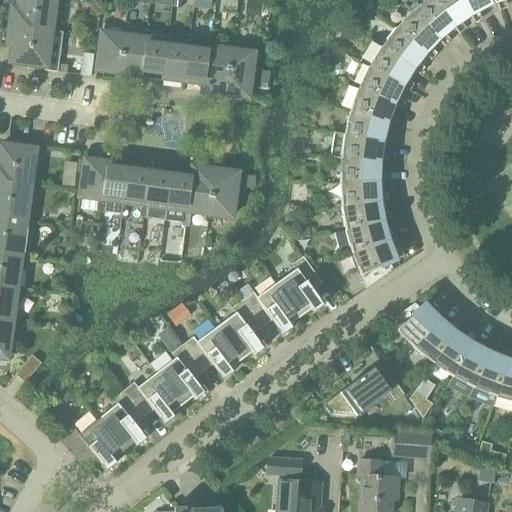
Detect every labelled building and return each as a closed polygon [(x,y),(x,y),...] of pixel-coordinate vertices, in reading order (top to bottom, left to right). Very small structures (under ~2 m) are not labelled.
[(11,8),(9,26),(50,32),(50,31),(54,0),(18,0),(17,9),(11,8)] [(172,0),(172,7),(180,8),(181,0),(172,0)] [(194,0),(193,8),(210,10),(211,0),(194,0)] [(237,2),(221,0),(220,10),(236,12),(237,2)] [(413,12),(437,38),(452,25),(433,0),(426,0),(425,1),(419,6),(413,12)] [(469,14),(460,0),(433,0),(452,25),(469,14)] [(460,0),(469,14),(487,4),(485,0),(460,0)] [(396,29),(423,53),(437,38),(413,12),(405,19),(398,26),(396,29)] [(101,34),(96,71),(99,71),(119,73),(125,27),(102,24),(101,34)] [(50,31),(50,32),(9,26),(7,44),(13,45),(10,63),(44,67),(44,71),(57,73),(58,65),(62,33),(50,31)] [(125,27),(119,73),(140,76),(146,30),(125,27)] [(386,41),(381,48),(410,69),(423,53),(396,29),(391,35),(386,41)] [(167,33),(146,30),(140,76),(161,79),(167,33)] [(167,33),(161,79),(183,82),(189,36),(167,33)] [(210,39),(189,36),(183,82),(203,85),(204,85),(209,49),(210,39)] [(225,95),(244,98),(245,98),(247,98),(247,96),(248,91),(253,54),(254,45),(231,42),(230,52),(225,95)] [(381,48),(375,56),(372,62),(368,68),(399,86),(410,69),(381,48)] [(203,90),(202,92),(205,93),(225,95),(230,52),(209,49),(204,85),(203,85),(203,90)] [(57,73),(66,74),(67,66),(58,65),(57,73)] [(399,86),(368,68),(365,75),(361,82),(358,89),(390,104),(399,86)] [(261,71),(259,84),(267,85),(268,85),(269,73),(261,71)] [(390,104),(358,89),(355,97),(352,104),(349,112),(384,123),(390,104)] [(384,123),(349,112),(347,120),(345,127),(344,135),(379,143),(384,123)] [(298,128),(296,135),(306,137),(307,129),(298,128)] [(340,159),(376,163),(379,143),(344,135),(333,134),(330,158),(340,159)] [(0,181),(30,186),(34,155),(35,151),(0,145),(0,181)] [(339,183),(375,183),(376,163),(340,159),(339,167),(339,175),(339,183)] [(104,207),(105,200),(101,200),(106,164),(86,161),(87,161),(84,161),(79,198),(85,198),(98,200),(97,206),(101,206),(104,207)] [(128,167),(106,164),(101,200),(105,200),(104,207),(101,206),(97,206),(96,212),(103,213),(121,215),(122,203),(123,203),(128,167)] [(149,170),(128,167),(123,203),(141,205),(140,212),(143,212),(147,213),(148,206),(144,206),(149,170)] [(192,176),(187,212),(191,212),(209,215),(214,171),(195,168),(192,168),(192,170),(191,175),(192,176)] [(171,173),(149,170),(144,206),(148,206),(147,213),(143,212),(140,212),(139,218),(146,219),(146,218),(164,221),(166,209),(171,173)] [(214,171),(209,215),(213,215),(225,217),(231,218),(236,181),(237,176),(237,174),(235,174),(234,174),(214,171)] [(192,176),(171,173),(166,209),(164,221),(182,223),(183,220),(186,220),(189,221),(191,212),(187,212),(192,176)] [(245,177),(244,188),(253,188),(254,177),(245,177)] [(0,217),(25,220),(30,186),(0,181),(0,217)] [(341,207),(376,203),(375,183),(339,183),(339,191),(340,199),(341,207)] [(345,231),(380,223),(376,203),(341,207),(342,215),(343,223),(345,231)] [(0,252),(20,255),(28,256),(33,221),(25,220),(0,217),(0,252)] [(351,254),(385,243),(380,223),(345,231),(347,238),(349,246),(351,254)] [(301,238),(311,237),(310,229),(300,230),(301,238)] [(385,243),(351,254),(355,266),(360,277),(366,289),(393,270),(390,264),(393,262),(385,243)] [(28,256),(20,255),(0,252),(0,287),(16,290),(18,270),(26,271),(28,256)] [(276,285),(300,318),(311,310),(313,313),(322,307),(308,287),(318,280),(303,258),(291,266),(295,271),(276,285)] [(253,293),(242,301),(258,324),(268,317),(282,336),(291,329),(289,326),(300,318),(276,285),(257,298),(253,293)] [(0,322),(11,324),(16,290),(0,287),(0,322)] [(234,315),(216,329),(240,362),(251,354),(253,357),(263,350),(248,331),(258,324),(242,301),(231,309),(234,315)] [(423,308),(420,310),(414,304),(388,322),(401,337),(407,343),(413,349),(438,323),(423,308)] [(7,360),(11,324),(0,322),(0,361),(0,359),(7,360)] [(438,323),(413,349),(419,354),(425,359),(431,364),(453,336),(438,323)] [(175,360),(156,374),(181,407),(192,398),(194,401),(204,395),(189,375),(199,368),(182,346),(168,328),(157,336),(171,354),(175,360)] [(229,370),(240,362),(216,329),(197,343),(193,338),(182,346),(199,368),(208,361),(222,380),(232,373),(229,370)] [(453,336),(431,364),(438,369),(444,373),(451,377),(470,347),(453,336)] [(467,399),(488,356),(470,347),(451,377),(445,387),(467,399)] [(24,383),(40,364),(31,356),(15,376),(24,383)] [(507,364),(488,356),(467,399),(491,408),(495,397),(507,364)] [(394,357),(382,362),(390,375),(401,363),(394,357)] [(511,365),(507,364),(495,397),(502,400),(510,402),(511,402),(511,365)] [(387,371),(379,377),(373,369),(350,386),(322,406),(330,416),(331,415),(356,417),(386,394),(393,404),(394,403),(403,397),(404,396),(387,371)] [(171,415),(181,407),(156,374),(137,389),(133,383),(123,392),(140,414),(149,406),(164,425),(173,418),(171,415)] [(57,394),(65,403),(74,394),(66,386),(57,394)] [(116,406),(97,420),(123,453),(134,444),(136,447),(145,440),(130,421),(140,414),(123,392),(112,401),(116,406)] [(403,397),(394,403),(403,415),(411,409),(403,397)] [(423,401),(417,410),(422,417),(430,405),(423,401)] [(417,414),(410,419),(418,429),(425,424),(417,414)] [(113,461),(123,453),(97,420),(79,435),(75,430),(60,442),(83,467),(94,457),(106,471),(115,464),(113,461)] [(429,459),(430,435),(394,433),(392,457),(429,459)] [(477,449),(450,435),(443,448),(470,462),(477,449)] [(494,454),(491,465),(501,468),(504,456),(494,454)] [(317,511),(320,485),(291,483),(291,477),(299,478),(300,462),(268,459),(267,475),(279,476),(276,511),(317,511)] [(358,461),(357,477),(362,478),(359,511),(390,511),(392,493),(396,493),(398,479),(379,478),(380,463),(358,461)] [(480,468),(478,481),(490,483),(492,469),(480,468)] [(485,511),(487,505),(457,500),(455,511),(485,511)]
